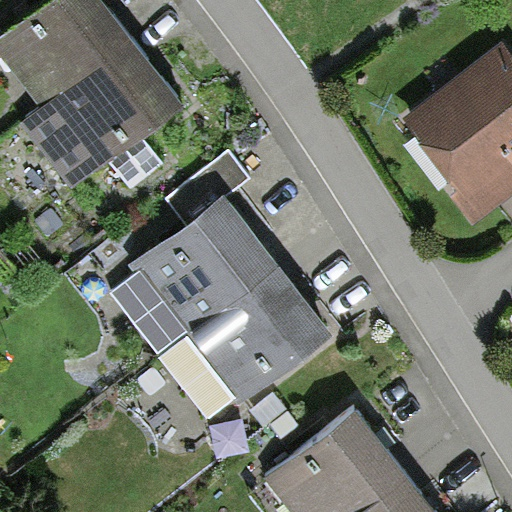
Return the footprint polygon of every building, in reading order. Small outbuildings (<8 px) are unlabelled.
[(39,0),(0,30),(0,44),(43,100),(134,29),(112,0),(39,0)] [(43,100),(22,117),(70,178),(182,90),(134,29),(43,100)] [(511,52),(503,40),(401,116),(455,187),(448,193),(471,224),(511,192),(511,52)] [(134,256),(185,325),(278,254),(226,184),(134,256)] [(185,325),(240,395),(333,324),(278,254),(185,325)] [(335,511),(403,461),(353,395),(261,465),(297,511),(335,511)] [(442,511),(403,461),(335,511),(442,511)] [(291,511),(272,487),(258,497),(269,511),(291,511)]
